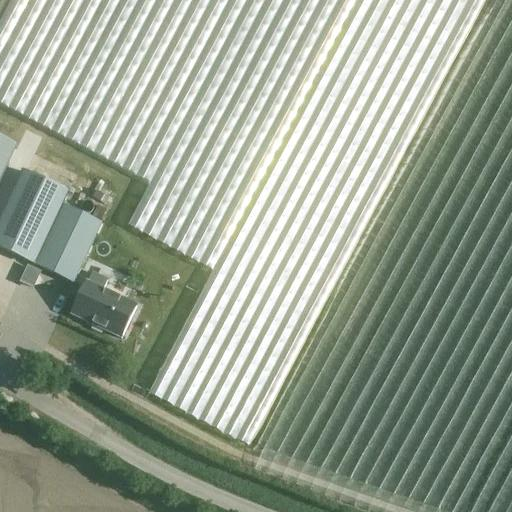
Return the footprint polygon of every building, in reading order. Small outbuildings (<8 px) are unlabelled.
[(0,183),(17,149),(0,140),(0,183)] [(38,267),(65,209),(62,208),(68,194),(24,174),(0,225),(0,251),(34,267),(35,265),(38,267)] [(75,284),(102,227),(65,209),(38,267),(75,284)] [(122,339),(136,309),(103,294),(108,282),(93,275),(73,316),(122,339)] [(0,277),(0,300),(17,307),(24,285),(0,277)]
